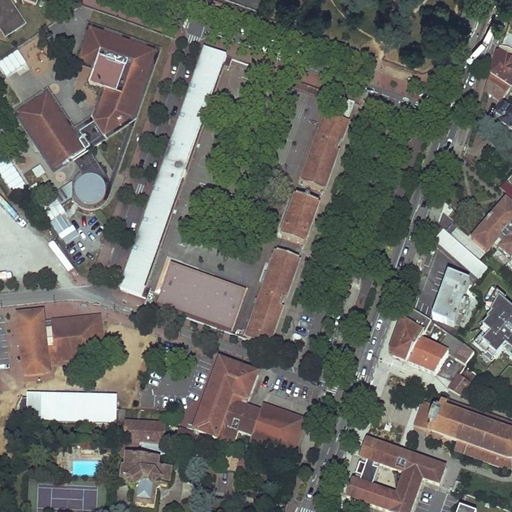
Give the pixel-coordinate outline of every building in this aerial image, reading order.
[(0,23),(8,36),(25,25),(8,0),(3,0),(0,2),(0,23)] [(50,5),(40,1),(38,6),(48,10),(50,5)] [(85,148),(94,143),(95,145),(131,122),(135,120),(140,106),(136,105),(138,99),(142,100),(149,80),(146,79),(150,69),(153,70),(160,50),(143,44),(142,48),(133,44),(134,41),(114,34),(113,37),(107,35),(108,32),(89,25),(82,44),(101,51),(94,70),(89,84),(103,89),(97,105),(104,116),(89,126),(76,134),(73,130),(54,100),(51,102),(45,92),(16,111),(22,121),(20,123),(27,133),(29,131),(33,138),(30,140),(31,143),(31,145),(31,147),(32,147),(34,148),(35,148),(37,151),(41,148),(45,155),(43,157),(51,170),(71,157),(82,173),(84,177),(81,179),(78,182),(76,186),(75,189),(75,193),(76,197),(77,198),(73,201),(74,203),(79,207),(85,211),(92,211),(97,210),(99,209),(97,205),(100,203),(103,201),(105,198),(106,195),(106,190),(105,186),(103,182),(101,180),(104,178),(85,148)] [(94,70),(101,51),(82,44),(75,63),(94,70)] [(205,50),(121,291),(141,299),(182,184),(226,58),(205,50)] [(0,62),(0,68),(7,79),(28,66),(18,51),(0,62)] [(511,63),(500,56),(494,56),(488,74),(508,88),(511,90),(511,63)] [(341,99),(249,66),(247,71),(339,104),(341,99)] [(488,74),(483,91),(500,101),(508,88),(488,74)] [(47,91),(45,92),(51,102),(54,100),(47,91)] [(327,117),(303,185),(323,192),(355,104),(341,99),(339,104),(333,119),(327,117)] [(511,110),(502,104),(495,115),(501,119),(499,123),(511,132),(511,110)] [(89,126),(104,116),(97,105),(93,117),(73,130),(76,134),(89,126)] [(22,121),(16,111),(13,113),(20,123),(22,121)] [(116,178),(137,120),(135,120),(131,122),(112,177),(110,182),(109,185),(104,178),(101,180),(103,182),(105,186),(106,190),(106,195),(105,198),(103,201),(100,203),(97,205),(99,209),(103,207),(108,202),(110,198),(113,189),(116,178)] [(33,138),(29,131),(27,133),(25,134),(30,140),(33,138)] [(0,145),(0,178),(11,198),(26,190),(0,145)] [(45,155),(41,148),(37,151),(41,158),(43,157),(45,155)] [(76,186),(78,182),(81,179),(84,177),(82,173),(75,178),(72,184),(71,191),(71,197),(73,201),(77,198),(76,197),(75,193),(75,189),(76,186)] [(31,194),(43,212),(65,197),(53,180),(31,194)] [(502,189),(511,198),(511,188),(507,183),(502,189)] [(223,200),(253,210),(254,206),(256,202),(241,197),(239,201),(225,195),(223,200)] [(291,219),(283,240),(304,247),(319,205),(298,198),(291,219)] [(511,205),(508,201),(474,240),(489,254),(496,246),(506,255),(504,257),(511,264),(511,205)] [(489,269),(444,230),(435,241),(480,280),(481,279),(489,269)] [(279,253),(247,341),(268,349),(299,260),(279,253)] [(470,283),(450,276),(435,319),(455,327),(456,325),(459,326),(463,316),(462,315),(468,297),(466,296),(470,283)] [(497,361),(508,348),(511,351),(511,309),(496,295),(488,310),(494,316),(489,322),(491,323),(485,329),(488,332),(476,346),(488,357),(490,355),(497,361)] [(161,310),(241,339),(243,332),(163,303),(161,310)] [(431,321),(408,307),(399,330),(391,353),(393,358),(399,360),(408,364),(421,343),(426,332),(431,321)] [(22,314),(18,315),(24,376),(29,376),(29,377),(45,375),(45,374),(50,373),(48,362),(56,361),(56,360),(84,357),(84,358),(104,356),(101,329),(85,331),(84,320),(70,321),(70,320),(44,323),(43,312),(39,313),(38,311),(22,313),(22,314)] [(101,329),(100,317),(70,320),(70,321),(84,320),(85,331),(101,329)] [(445,332),(433,350),(421,343),(408,364),(420,369),(436,376),(450,355),(467,368),(476,355),(454,337),(453,338),(445,332)] [(124,442),(233,449),(238,435),(252,440),(251,441),(281,452),(286,437),(295,440),(298,431),(284,426),(286,418),(267,411),(262,410),(261,413),(247,408),(258,376),(221,363),(201,415),(195,413),(188,433),(174,427),(125,424),(124,442)] [(470,384),(460,376),(450,389),(461,397),(470,384)] [(104,397),(35,396),(35,399),(35,420),(35,424),(104,425),(104,424),(104,398),(104,397)] [(117,398),(104,398),(104,424),(117,424),(117,398)] [(35,420),(35,399),(23,399),(21,401),(20,404),(19,408),(19,410),(19,411),(20,414),(21,418),(22,419),(35,420)] [(456,453),(504,470),(507,470),(511,471),(511,470),(511,426),(448,403),(446,406),(443,405),(440,410),(424,403),(420,415),(415,427),(433,433),(433,436),(434,438),(436,440),(439,440),(441,439),(442,437),(448,439),(459,443),(456,453)] [(288,439),(283,452),(291,455),(295,442),(288,439)] [(363,478),(361,483),(354,480),(348,498),(377,508),(388,511),(412,511),(422,485),(424,480),(440,486),(446,469),(406,454),(367,441),(361,458),(369,461),(367,466),(361,464),(357,476),(363,478)] [(81,448),(81,453),(94,453),(94,448),(100,448),(100,442),(76,442),(76,449),(81,448)] [(218,471),(236,473),(240,451),(233,449),(232,454),(221,453),(218,471)] [(293,467),(299,469),(303,460),(296,457),(293,467)] [(140,487),(138,501),(135,500),(134,509),(157,511),(159,492),(163,489),(167,490),(170,472),(156,471),(157,462),(129,458),(128,471),(125,470),(124,482),(129,483),(129,488),(132,490),(136,490),(140,487)] [(462,484),(456,482),(452,491),(458,494),(462,484)]
